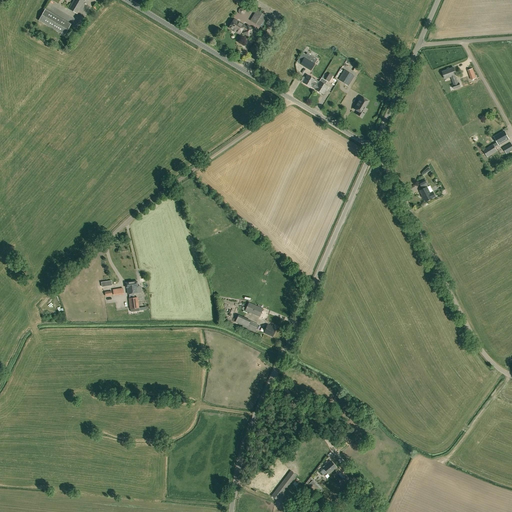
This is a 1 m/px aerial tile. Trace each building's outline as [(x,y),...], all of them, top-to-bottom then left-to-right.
[(73,0),(69,9),(77,14),(84,1),(84,0),(73,0)] [(262,28),(268,17),(259,12),(260,10),(257,8),(250,20),(262,28)] [(64,35),(71,24),(45,9),(38,20),(64,35)] [(246,27),(244,26),(234,19),(231,24),(230,24),(229,26),(229,27),(239,34),(242,29),(244,30),(243,33),(249,36),(253,29),(247,25),(246,27)] [(313,72),(317,66),(317,65),(315,63),(317,59),(307,53),(305,57),(304,57),(302,61),(300,64),(311,71),(311,70),(313,72)] [(458,83),(455,75),(456,75),(454,67),(442,72),(445,79),(451,77),(454,85),(453,85),(454,89),(460,86),(459,83),(458,83)] [(338,77),(341,74),(335,69),(332,72),(338,77)] [(348,85),(349,83),(354,76),(345,70),(339,79),(335,86),(330,94),(339,99),(347,84),(348,85)] [(315,88),(319,82),(307,75),(303,83),(310,87),(311,86),(315,88)] [(323,94),(328,86),(319,81),(319,82),(315,88),(315,89),(323,94)] [(357,108),(363,113),(369,102),(362,97),(369,86),(362,81),(351,99),(359,104),(357,108)] [(499,144),(508,139),(504,131),(494,136),(499,144)] [(506,154),(511,150),(511,144),(511,143),(503,147),(506,154)] [(487,157),(497,151),(493,144),(483,150),(487,157)] [(429,186),(426,183),(420,186),(422,189),(420,190),(426,201),(433,198),(432,198),(435,196),(433,192),(430,186),(429,186)] [(137,292),(137,286),(138,286),(137,281),(125,283),(126,288),(127,287),(128,293),(137,292)] [(131,309),(139,307),(137,298),(129,299),(131,309)] [(260,317),(263,309),(249,303),(245,310),(260,317)] [(255,333),(259,324),(250,321),(251,320),(239,315),(235,322),(247,328),(246,329),(255,333)] [(273,337),(276,328),(268,324),(264,333),(273,337)] [(329,474),(336,468),(331,461),(323,468),(324,468),(321,471),(323,475),(327,472),(329,474)] [(277,500),(297,475),(291,471),(271,496),(277,500)] [(307,485),(313,492),(319,487),(312,480),(307,485)]
